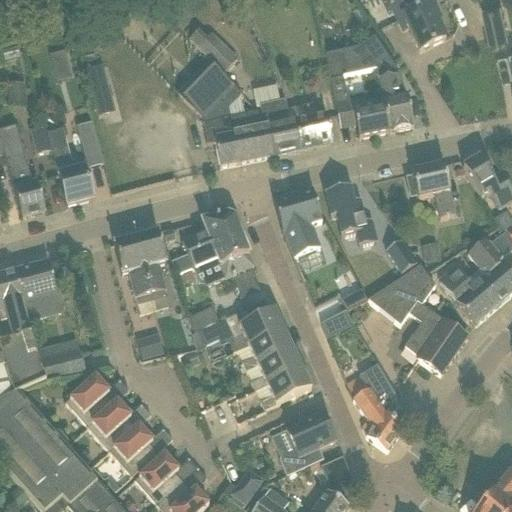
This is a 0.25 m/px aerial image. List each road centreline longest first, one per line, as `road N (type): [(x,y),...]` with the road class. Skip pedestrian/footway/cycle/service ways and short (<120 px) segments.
road 1 (residential): [(395,488),(360,457),(245,190)]
road 2 (residential): [(213,474),(126,372),(89,230)]
road 3 (residential): [(245,190),(511,133)]
road 4 (residential): [(395,488),(511,336)]
road 5 (residential): [(89,230),(245,190)]
